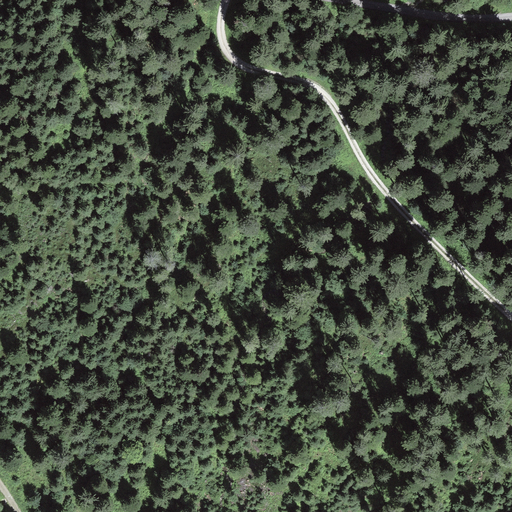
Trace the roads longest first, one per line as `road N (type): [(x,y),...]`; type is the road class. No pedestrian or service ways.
road 1 (track): [(225,0),(220,44),(233,62),(320,92),(377,183),(511,318)]
road 2 (track): [(347,0),(441,16),(511,17)]
